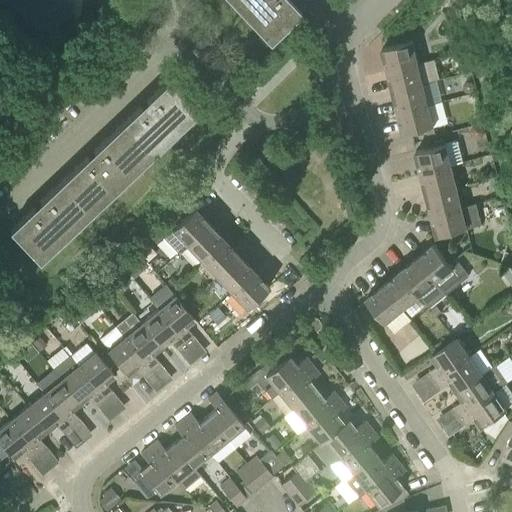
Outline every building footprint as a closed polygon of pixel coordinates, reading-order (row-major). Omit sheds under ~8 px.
[(301,13),(289,0),(229,0),(270,43),(301,13)] [(458,50),(466,49),(464,35),(456,36),(458,50)] [(413,40),(388,47),(383,48),(388,68),(418,61),(413,40)] [(423,81),(418,61),(388,68),(393,89),(423,81)] [(471,61),(470,61),(459,63),(461,73),(473,70),(471,61)] [(117,128),(147,159),(200,109),(170,77),(146,100),(145,98),(139,104),(140,106),(117,128)] [(437,78),(423,81),(393,89),(398,111),(428,103),(442,100),(437,78)] [(466,93),(471,93),(474,90),(474,85),(472,82),(467,81),(463,84),(463,89),(466,93)] [(425,127),(434,125),(428,103),(398,111),(404,133),(425,127)] [(434,125),(425,127),(427,134),(436,132),(434,125)] [(64,178),(93,209),(147,159),(117,128),(93,150),(92,148),(86,154),(87,156),(64,178)] [(446,143),(416,151),(421,172),(451,164),(451,165),(463,161),(459,144),(455,141),(446,144),(446,143)] [(421,172),(427,193),(456,186),(451,165),(451,164),(421,172)] [(500,183),(501,183),(499,176),(498,176),(490,178),(491,185),(500,183)] [(93,209),(64,178),(40,201),(38,199),(32,205),(34,206),(10,229),(39,260),(93,209)] [(462,207),(456,186),(427,193),(432,215),(462,207)] [(437,236),(467,228),(482,224),(477,203),(462,207),(432,215),(437,236)] [(178,253),(186,245),(187,245),(210,224),(194,208),(171,229),(172,230),(163,237),(178,253)] [(202,261),(224,240),(210,224),(187,245),(202,261)] [(216,277),(239,255),(224,240),(202,261),(216,277)] [(449,261),(434,243),(416,258),(447,294),(470,275),(455,257),(449,261)] [(511,265),(511,253),(505,251),(502,261),(511,265)] [(231,292),(254,271),(239,255),(216,277),(231,292)] [(139,276),(151,266),(143,257),(132,267),(139,276)] [(430,307),(447,294),(416,258),(400,271),(420,294),(430,307)] [(269,287),(254,271),(231,292),(220,303),(239,324),(255,308),(251,304),(269,287)] [(402,309),(420,294),(400,271),(382,286),(390,296),(402,309)] [(178,281),(173,276),(167,281),(172,286),(178,281)] [(123,294),(131,287),(124,279),(116,286),(123,294)] [(178,294),(184,289),(179,283),(173,288),(178,294)] [(390,296),(382,286),(366,298),(386,322),(402,309),(390,296)] [(194,336),(186,326),(195,319),(175,295),(158,309),(186,342),(194,336)] [(86,321),(100,309),(92,299),(77,311),(86,321)] [(200,309),(194,302),(187,308),(193,315),(200,309)] [(161,347),(169,340),(177,349),(186,342),(158,309),(141,323),(161,347)] [(152,370),(160,363),(152,354),(161,347),(141,323),(140,323),(132,312),(115,326),(124,337),(152,370)] [(70,331),(79,324),(72,314),(62,322),(70,331)] [(203,328),(210,322),(206,316),(199,323),(203,328)] [(412,361),(431,346),(410,319),(391,334),(412,361)] [(136,367),(143,377),(152,370),(124,337),(115,326),(100,339),(108,349),(108,350),(127,374),(136,367)] [(47,346),(41,339),(40,337),(32,342),(34,345),(40,351),(47,346)] [(438,351),(432,355),(439,365),(429,371),(435,381),(470,356),(457,338),(445,346),(438,351)] [(434,345),(438,351),(445,346),(441,340),(434,345)] [(18,350),(22,355),(27,361),(38,352),(33,346),(29,341),(18,350)] [(95,351),(94,352),(87,343),(70,356),(106,398),(113,392),(105,382),(114,375),(95,351)] [(441,389),(451,383),(457,392),(494,367),(493,366),(481,348),(470,356),(435,381),(441,389)] [(297,364),(289,355),(265,375),(273,385),(266,390),(272,398),(279,393),(313,366),(306,357),(297,364)] [(54,369),(81,402),(89,396),(97,405),(106,398),(70,356),(54,369)] [(457,392),(463,400),(453,407),(460,416),(495,392),(494,392),(508,382),(496,364),(493,366),(494,367),(457,392)] [(310,381),(319,374),(313,366),(279,393),(272,398),(286,415),(293,409),(317,390),(310,381)] [(37,383),(44,392),(45,392),(72,425),(80,419),(72,410),(81,402),(54,369),(37,383)] [(333,390),(323,398),(317,390),(293,409),(306,426),(340,399),(333,390)] [(244,424),(217,391),(208,399),(216,408),(208,414),(227,438),(244,424)] [(45,392),(44,392),(28,405),(48,429),(55,423),(63,433),(72,425),(45,392)] [(466,425),(476,418),(493,443),(509,419),(505,411),(507,410),(495,392),(460,416),(466,425)] [(346,407),(340,399),(306,426),(319,443),(324,439),(344,423),(337,415),(346,407)] [(11,419),(39,452),(46,446),(39,437),(48,429),(28,405),(11,419)] [(208,414),(199,422),(191,413),(185,418),(211,452),(227,438),(208,414)] [(270,426),(262,417),(254,423),(262,433),(270,426)] [(174,426),(182,436),(175,441),(194,466),(211,452),(185,418),(174,426)] [(0,441),(8,452),(13,458),(22,450),(29,460),(39,452),(11,419),(0,428),(0,441)] [(338,456),(371,428),(365,420),(355,428),(348,419),(344,423),(324,439),(338,456)] [(375,452),(369,445),(378,437),(371,428),(338,456),(328,464),(341,481),(344,478),(351,473),(351,472),(375,452)] [(266,439),(274,449),(281,443),(273,433),(266,439)] [(511,435),(502,455),(511,460),(511,435)] [(175,441),(165,449),(158,440),(151,446),(177,479),(176,480),(184,489),(201,475),(193,466),(194,466),(175,441)] [(0,459),(8,452),(0,441),(0,459)] [(159,494),(176,480),(177,479),(151,446),(141,454),(149,463),(140,470),(142,473),(133,481),(144,495),(151,496),(157,491),(159,494)] [(273,476),(272,475),(283,465),(271,449),(259,459),(257,456),(248,464),(264,483),(273,476)] [(398,462),(392,454),(382,461),(375,452),(351,472),(351,473),(344,478),(358,495),(365,489),(364,489),(398,462)] [(301,469),(309,479),(320,470),(306,454),(291,466),(296,473),(301,469)] [(405,471),(398,462),(364,489),(365,489),(379,507),(380,508),(404,498),(404,497),(408,494),(396,478),(405,471)] [(237,473),(253,492),(264,483),(248,464),(237,473)] [(296,473),(281,484),(290,495),(309,479),(301,469),(296,473)] [(236,506),(246,497),(230,478),(220,486),(236,506)] [(290,495),(297,505),(317,489),(309,479),(290,495)] [(98,499),(109,511),(122,499),(112,487),(98,499)] [(417,511),(418,510),(410,511),(405,511),(403,500),(404,499),(404,498),(380,508),(381,510),(381,511),(417,511)] [(215,511),(226,511),(216,500),(210,505),(215,511)] [(328,502),(315,511),(334,511),(335,511),(328,502)]
